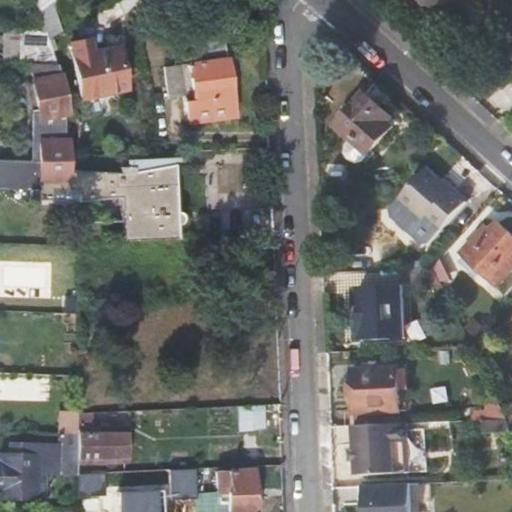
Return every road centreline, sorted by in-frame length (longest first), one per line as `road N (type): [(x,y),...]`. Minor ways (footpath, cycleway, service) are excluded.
road 1 (residential): [(289,0),(307,511)]
road 2 (residential): [(511,165),(329,0)]
